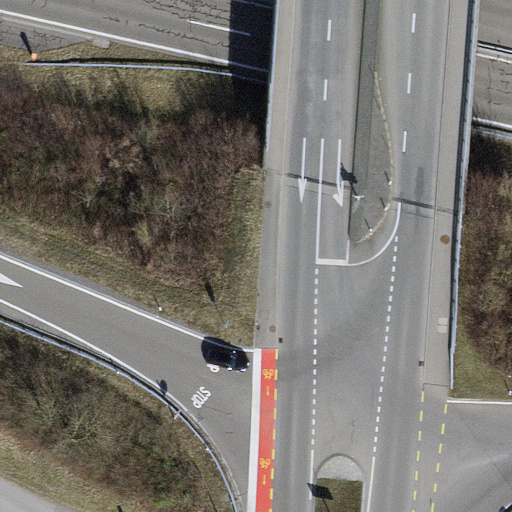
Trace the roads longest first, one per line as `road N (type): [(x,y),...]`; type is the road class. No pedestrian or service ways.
road 1 (secondary): [(393,441),(416,0)]
road 2 (trunk): [(94,0),(511,94)]
road 3 (secondary): [(331,0),(298,426)]
road 4 (trunk): [(0,279),(179,362),(265,419),(298,426)]
